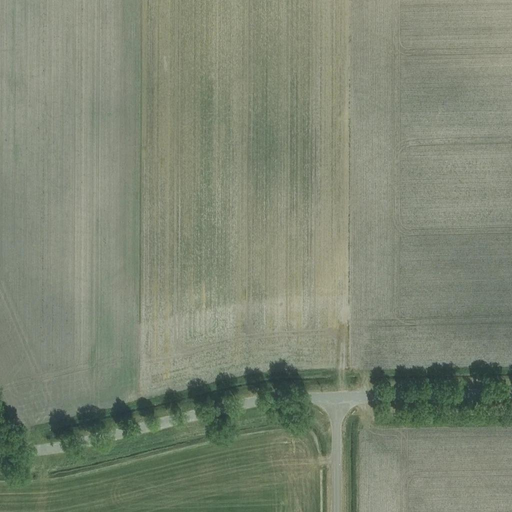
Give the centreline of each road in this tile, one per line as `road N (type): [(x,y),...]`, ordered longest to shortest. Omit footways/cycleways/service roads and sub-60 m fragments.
road 1 (unclassified): [(0,455),(35,454),(273,398),(335,397)]
road 2 (unclassified): [(511,393),(335,397)]
